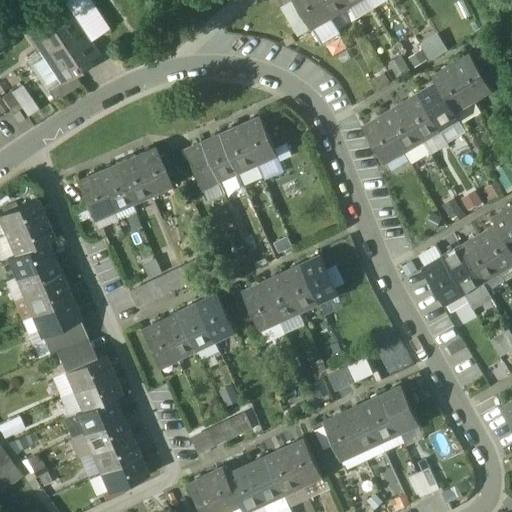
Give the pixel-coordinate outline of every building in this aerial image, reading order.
[(306,19),(294,0),(292,0),(281,7),(292,27),(306,19)] [(294,0),(306,19),(311,27),(330,15),(356,0),(294,0)] [(60,8),(25,32),(39,52),(58,81),(59,82),(71,74),(94,58),(60,8)] [(330,15),(311,27),(320,43),(340,32),(330,15)] [(429,58),(448,49),(440,32),(421,41),(429,58)] [(58,81),(39,52),(26,60),(46,89),(58,81)] [(433,87),(363,128),(383,162),(405,150),(413,163),(430,153),(422,139),(457,119),(453,113),(488,92),(467,57),(429,79),(433,87)] [(58,81),(46,89),(54,102),(78,85),(71,74),(59,82),(58,81)] [(29,115),(41,108),(25,81),(0,96),(0,116),(22,103),(29,115)] [(258,120),(181,154),(196,190),(273,156),(258,120)] [(151,150),(75,183),(91,220),(167,187),(151,150)] [(33,200),(0,214),(0,225),(4,236),(13,255),(6,258),(39,336),(76,321),(43,243),(50,240),(33,200)] [(495,227),(424,270),(444,304),(445,303),(463,293),(482,281),(511,263),(511,254),(511,255),(511,254),(511,208),(491,220),(495,227)] [(4,236),(0,237),(0,259),(0,260),(6,258),(13,255),(4,236)] [(422,252),(427,262),(444,255),(439,244),(422,252)] [(316,257),(240,292),(258,330),(334,294),(316,257)] [(482,281),(463,293),(469,303),(471,306),(490,294),(482,281)] [(463,293),(445,303),(451,314),(469,303),(463,293)] [(215,296),(139,332),(155,366),(231,331),(215,296)] [(76,321),(39,336),(47,356),(54,353),(54,352),(84,340),(76,321)] [(84,340),(54,352),(54,353),(63,371),(92,358),(84,340)] [(92,358),(63,371),(80,412),(73,415),(73,416),(74,416),(81,434),(81,435),(82,435),(90,453),(89,453),(89,454),(90,455),(90,454),(98,473),(98,474),(99,474),(107,492),(106,492),(107,493),(144,477),(111,398),(118,395),(100,355),(92,358)] [(398,388),(320,423),(337,461),(415,425),(398,388)] [(511,402),(501,409),(511,427),(511,402)] [(81,435),(68,441),(76,460),(89,454),(89,453),(90,453),(82,435),(81,435)] [(221,468),(184,485),(195,511),(220,511),(238,504),(241,511),(319,477),(302,440),(225,475),(221,468)] [(0,491),(19,477),(0,451),(0,491)] [(425,470),(404,480),(414,501),(435,491),(425,470)]
